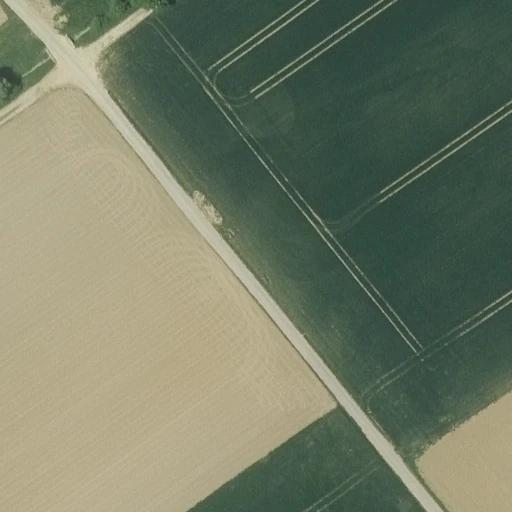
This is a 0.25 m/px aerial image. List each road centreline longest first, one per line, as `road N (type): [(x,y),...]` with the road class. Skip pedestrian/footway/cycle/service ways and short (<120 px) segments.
road 1 (track): [(11,0),(100,97),(432,511)]
road 2 (track): [(0,118),(165,0)]
